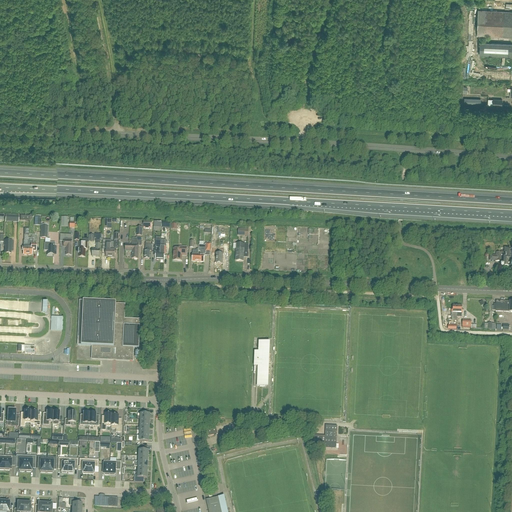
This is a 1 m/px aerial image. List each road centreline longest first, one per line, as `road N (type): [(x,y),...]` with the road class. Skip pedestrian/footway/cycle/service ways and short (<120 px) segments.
road 1 (motorway): [(511,200),(0,171)]
road 2 (unclassified): [(511,158),(0,130)]
road 3 (motorway): [(0,187),(511,214)]
road 4 (tertiary): [(511,291),(164,280)]
road 5 (tertiary): [(164,280),(0,273)]
road 6 (residential): [(160,379),(0,372)]
road 7 (unclassified): [(159,401),(0,393)]
